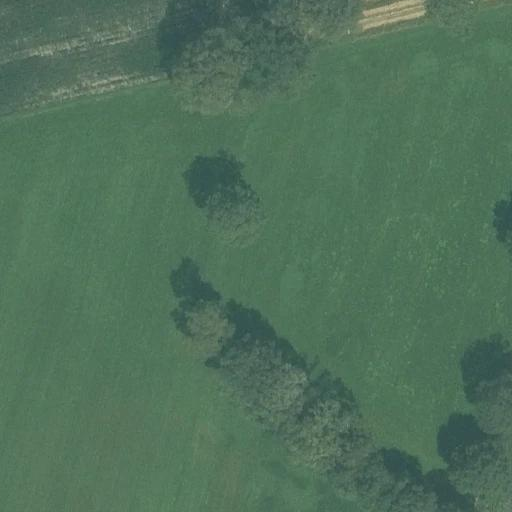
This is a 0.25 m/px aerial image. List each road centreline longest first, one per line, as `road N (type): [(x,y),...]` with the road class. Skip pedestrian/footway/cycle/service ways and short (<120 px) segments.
road 1 (track): [(285,28),(200,354),(403,511)]
road 2 (track): [(411,0),(285,28)]
